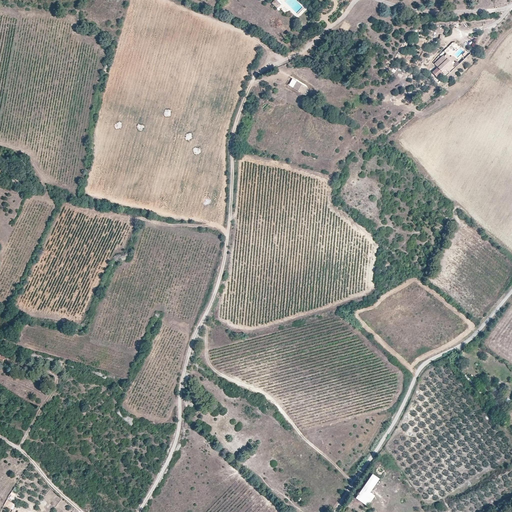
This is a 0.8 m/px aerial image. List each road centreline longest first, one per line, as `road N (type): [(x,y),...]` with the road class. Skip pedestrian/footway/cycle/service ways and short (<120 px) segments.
road 1 (track): [(138,511),(178,433),(185,361),(222,268),(231,139),(253,77)]
road 2 (track): [(337,511),(420,368),(467,341),(511,292)]
road 3 (track): [(204,315),(212,368),(267,395),(352,482)]
road 4 (track): [(0,143),(26,152),(47,181),(70,190),(67,202),(78,208),(142,216)]
road 5 (unclassified): [(511,1),(504,9),(460,12),(378,0)]
